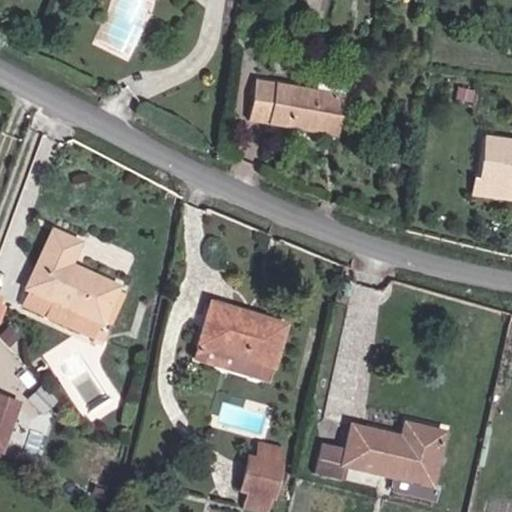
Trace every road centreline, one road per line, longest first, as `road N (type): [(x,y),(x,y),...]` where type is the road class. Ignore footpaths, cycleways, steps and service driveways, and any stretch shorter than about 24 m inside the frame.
road 1 (residential): [(0,67),(409,265),(511,285)]
road 2 (unknown): [(69,102),(0,294)]
